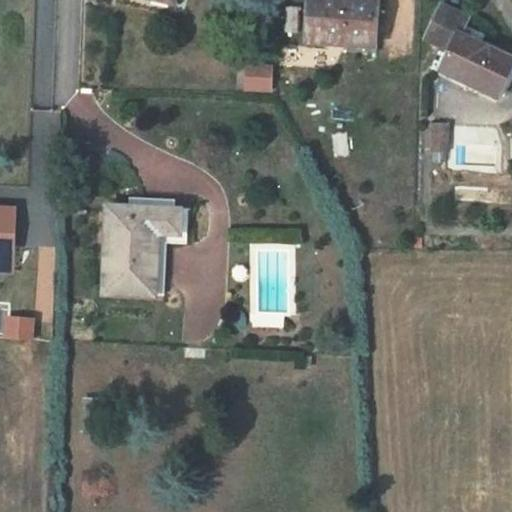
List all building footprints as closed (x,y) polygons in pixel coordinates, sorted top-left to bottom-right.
[(389,0),(326,0),(325,33),(388,36),(389,0)] [(470,37),(480,19),(485,6),(471,0),(455,0),(443,25),(470,37)] [(470,37),(464,49),(492,65),(488,73),(511,83),(511,34),(480,19),(470,37)] [(243,62),(242,91),(270,91),(271,62),(243,62)] [(449,152),(449,122),(429,122),(428,152),(449,152)] [(182,218),(183,195),(111,189),(106,271),(153,275),(161,216),(182,218)] [(8,247),(11,197),(0,195),(0,245),(2,246),(8,247)] [(32,319),(5,318),(4,339),(31,340),(32,319)]
